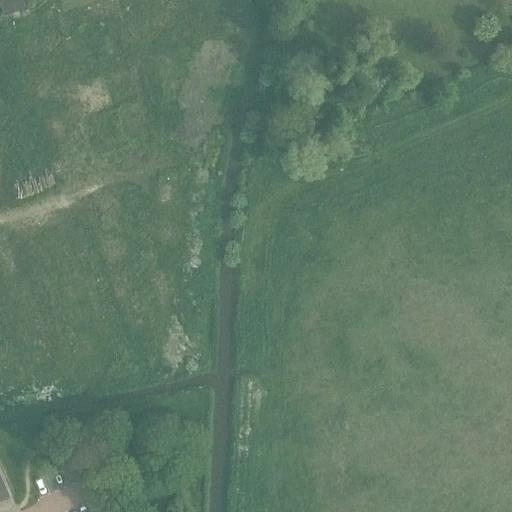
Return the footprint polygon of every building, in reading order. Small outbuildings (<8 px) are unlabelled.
[(24,0),(0,0),(5,13),(26,7),(24,0)] [(83,117),(112,108),(102,73),(72,82),(83,117)] [(75,158),(58,161),(61,180),(78,177),(75,158)] [(112,261),(128,258),(123,238),(108,241),(112,261)] [(176,240),(163,243),(166,264),(179,262),(176,240)] [(194,268),(191,303),(204,304),(206,269),(194,268)] [(73,299),(95,295),(90,271),(68,276),(73,299)] [(124,313),(129,331),(146,326),(142,308),(124,313)] [(30,359),(47,357),(45,344),(29,346),(30,359)] [(3,349),(12,379),(25,375),(16,345),(3,349)] [(0,498),(11,494),(0,468),(0,498)]
